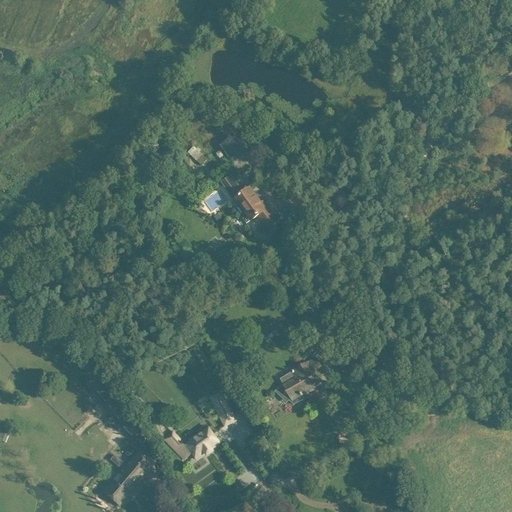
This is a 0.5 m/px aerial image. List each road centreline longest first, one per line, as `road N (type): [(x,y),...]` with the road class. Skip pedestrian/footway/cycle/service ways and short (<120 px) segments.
road 1 (track): [(392,349),(423,154),(448,119),(511,72)]
road 2 (unclassified): [(230,511),(370,431),(390,381),(392,349)]
